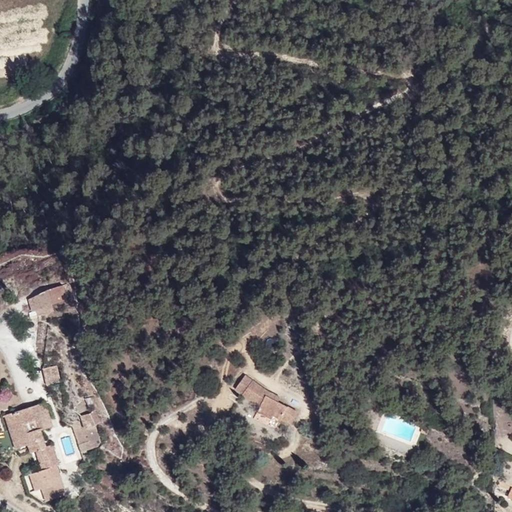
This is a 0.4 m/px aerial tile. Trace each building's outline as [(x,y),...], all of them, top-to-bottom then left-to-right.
[(50,288),(28,300),(37,318),(60,307),(50,288)] [(41,370),(47,386),(60,381),(54,365),(41,370)] [(308,412),(249,370),(239,393),(286,431),(308,412)] [(73,488),(49,401),(2,414),(38,493),(73,488)] [(94,411),(80,416),(82,423),(72,426),(81,453),(104,445),(94,411)]
